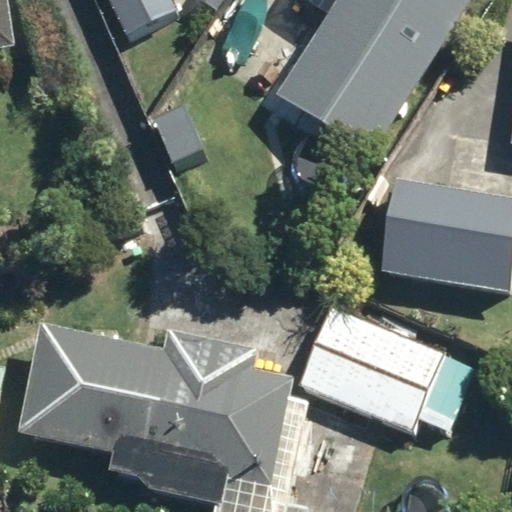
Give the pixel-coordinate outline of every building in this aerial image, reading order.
[(156,0),(110,0),(101,4),(131,74),(179,54),(156,0)] [(346,0),(277,114),(369,170),(472,0),(346,0)] [(0,71),(10,70),(0,9),(0,71)] [(511,84),(500,166),(511,168),(511,84)] [(185,116),(146,131),(166,179),(204,163),(185,116)] [(511,215),(406,194),(387,284),(500,308),(511,252),(511,215)] [(332,327),(301,395),(406,443),(438,374),(332,327)] [(54,352),(27,453),(257,511),(262,511),(289,412),(54,352)]
